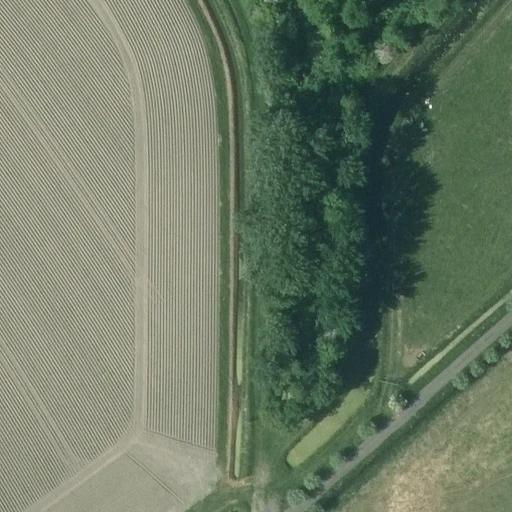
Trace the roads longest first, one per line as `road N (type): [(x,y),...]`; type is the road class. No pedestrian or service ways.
road 1 (track): [(254,511),(259,103),(251,47),(229,0)]
road 2 (track): [(291,511),(511,321)]
